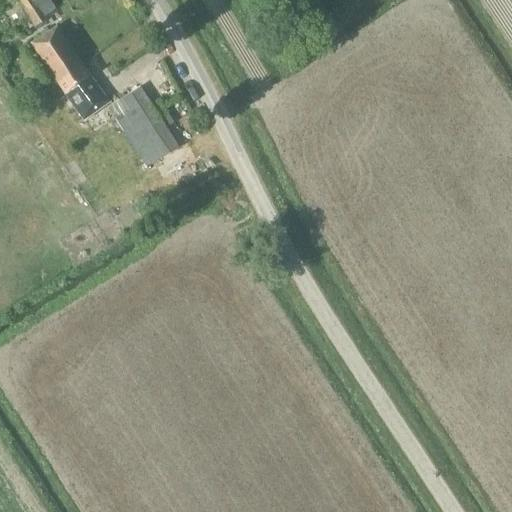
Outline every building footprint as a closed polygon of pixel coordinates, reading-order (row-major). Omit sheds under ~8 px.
[(49,18),(47,16),(56,10),(49,0),(17,0),(35,27),(49,18)] [(32,44),(58,83),(84,67),(84,66),(58,27),(32,44)] [(58,83),(84,121),(110,103),(84,67),(58,83)] [(109,109),(124,133),(137,124),(161,161),(180,148),(164,122),(170,118),(159,101),(152,105),(150,102),(153,100),(148,92),(145,94),(142,89),(109,109)] [(135,206),(114,219),(124,234),(144,220),(135,206)]
